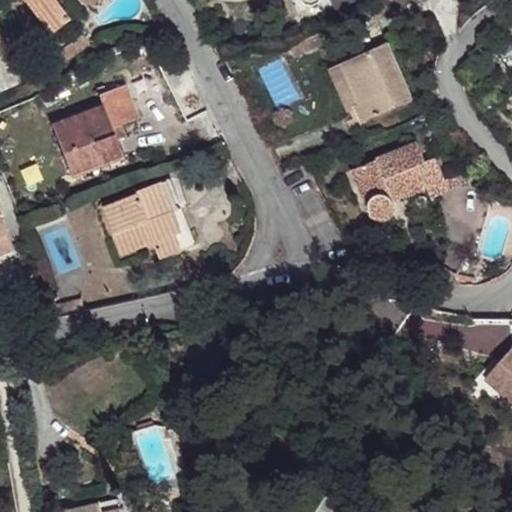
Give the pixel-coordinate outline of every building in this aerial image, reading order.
[(26,0),(51,33),(70,19),(55,0),(26,0)] [(97,8),(101,0),(81,0),(97,8)] [(83,34),(58,52),(65,62),(90,45),(83,34)] [(290,47),(294,57),(324,43),(320,34),(290,47)] [(363,122),(412,100),(387,43),(342,63),(360,103),(356,105),(356,106),(363,122)] [(342,63),(333,67),(351,108),(356,106),(356,105),(360,103),(342,63)] [(103,105),(52,124),(71,174),(122,155),(116,139),(115,135),(124,131),(122,125),(138,118),(125,84),(99,94),(103,105)] [(418,143),(353,169),(370,213),(373,216),(377,219),(385,220),(388,219),(393,214),(395,211),(395,204),(394,202),(389,190),(395,188),(397,194),(404,191),(406,197),(427,188),(430,197),(449,189),(436,157),(426,162),(418,143)] [(135,197),(105,208),(123,255),(155,243),(161,259),(181,251),(175,235),(181,233),(173,212),(182,209),(171,178),(133,193),(135,197)] [(394,202),(406,197),(404,191),(397,194),(395,188),(389,190),(394,202)] [(181,251),(196,245),(182,209),(173,212),(181,233),(175,235),(181,251)] [(0,256),(14,250),(0,217),(0,256)] [(460,283),(472,285),(474,278),(459,275),(455,275),(456,279),(457,281),(460,283)] [(79,299),(56,305),(60,316),(83,311),(79,299)] [(60,316),(56,305),(54,300),(30,307),(33,313),(25,315),(27,323),(60,316)] [(511,348),(485,379),(511,402),(511,348)] [(407,377),(387,376),(386,391),(406,393),(407,377)] [(121,511),(119,497),(80,506),(81,511),(121,511)]
